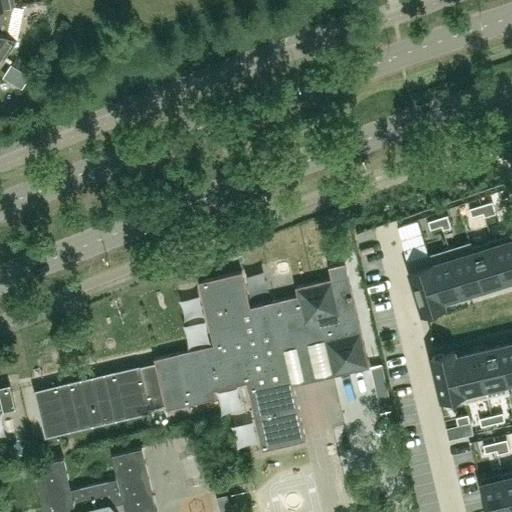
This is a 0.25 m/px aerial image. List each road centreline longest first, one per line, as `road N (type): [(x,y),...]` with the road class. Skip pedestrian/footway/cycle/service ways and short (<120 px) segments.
road 1 (primary): [(0,280),(511,88)]
road 2 (primary): [(511,16),(0,206)]
road 3 (residential): [(451,511),(387,225)]
